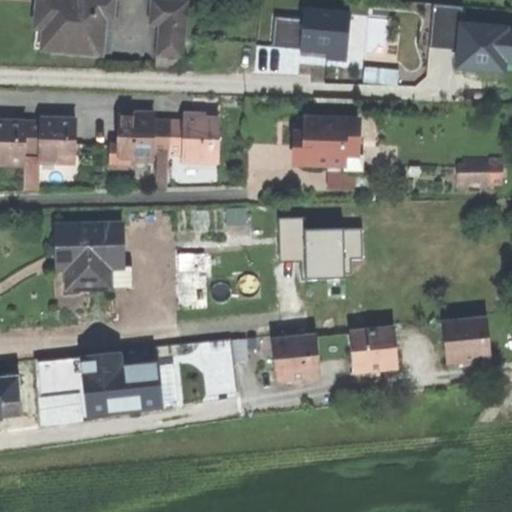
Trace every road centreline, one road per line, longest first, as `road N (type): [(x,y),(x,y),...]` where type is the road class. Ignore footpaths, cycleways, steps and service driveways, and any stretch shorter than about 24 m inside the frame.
road 1 (residential): [(0,441),(233,408)]
road 2 (residential): [(0,98),(182,104)]
